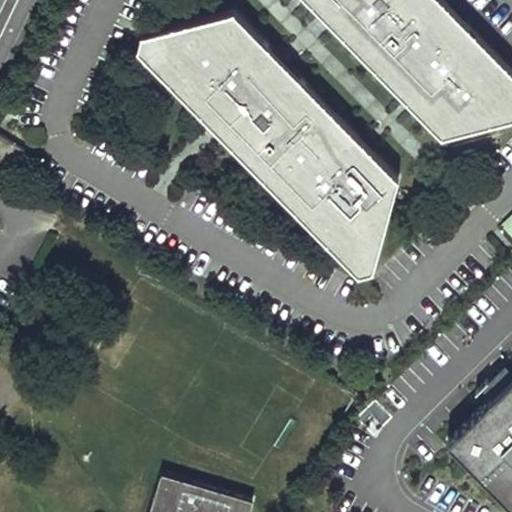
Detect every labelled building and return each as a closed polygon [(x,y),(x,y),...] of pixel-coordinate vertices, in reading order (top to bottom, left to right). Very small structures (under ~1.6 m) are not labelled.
[(312,0),(440,130),(511,111),(511,65),(447,0),(312,0)] [(398,172),(233,4),(140,28),(136,43),(357,268),(372,264),(398,172)] [(23,145),(0,130),(0,158),(11,165),(23,145)] [(511,232),(511,211),(501,224),(511,232)] [(511,374),(449,436),(511,500),(511,374)] [(250,511),(254,498),(164,471),(151,511),(250,511)]
